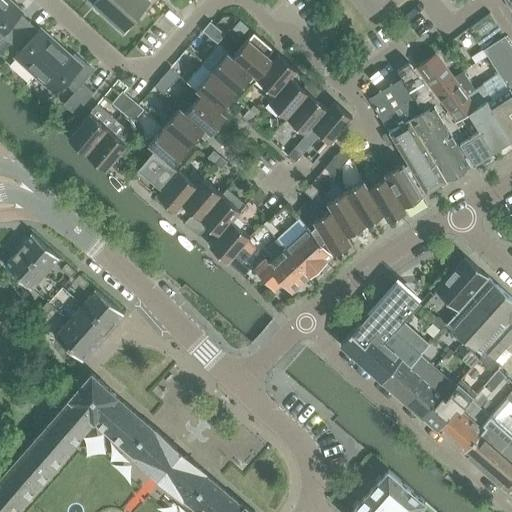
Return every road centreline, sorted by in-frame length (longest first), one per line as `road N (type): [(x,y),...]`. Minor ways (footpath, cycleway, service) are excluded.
road 1 (residential): [(508,511),(306,319)]
road 2 (residential): [(239,383),(44,205)]
road 3 (residential): [(226,0),(137,80),(43,0)]
road 4 (residential): [(306,319),(404,244),(455,217)]
road 5 (residential): [(313,507),(311,455),(239,383)]
road 6 (residential): [(294,194),(368,109),(345,87)]
road 7 (unknown): [(368,109),(428,232)]
road 8 (residential): [(345,87),(250,0)]
